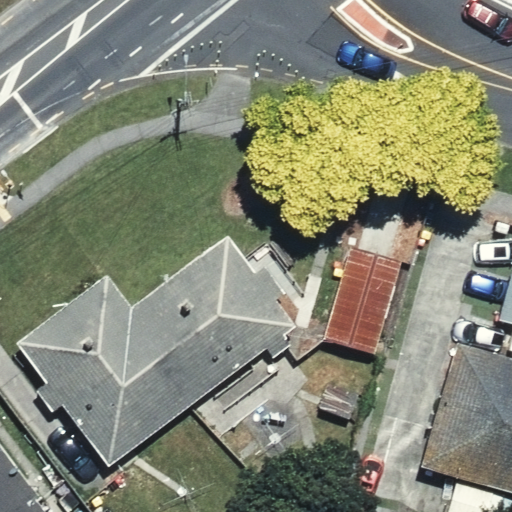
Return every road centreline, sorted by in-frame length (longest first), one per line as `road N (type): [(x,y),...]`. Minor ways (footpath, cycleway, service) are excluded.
road 1 (tertiary): [(503,84),(397,87),(282,36),(237,0)]
road 2 (secondary): [(115,0),(0,90)]
